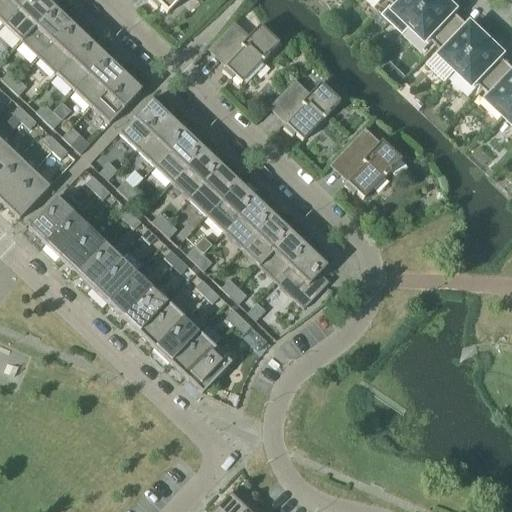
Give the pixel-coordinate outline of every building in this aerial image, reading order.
[(0,0),(0,24),(2,27),(27,0),(0,0)] [(40,0),(27,0),(2,27),(20,43),(51,10),(40,0)] [(148,0),(146,3),(155,11),(158,8),(166,15),(179,0),(148,0)] [(392,7),(383,17),(402,36),(409,29),(436,0),(390,0),(388,3),(392,7)] [(443,0),(436,0),(409,29),(428,46),(431,43),(435,47),(460,21),(447,9),(450,6),(443,0)] [(69,26),(51,10),(20,43),(37,60),(69,26)] [(437,54),(427,65),(445,82),(455,72),(456,73),(487,40),(476,30),(473,34),(460,21),(435,47),(439,51),(437,54)] [(220,73),(229,82),(233,78),(240,85),(261,63),(261,64),(266,59),(266,58),(277,46),(258,28),(244,43),(230,29),(233,26),(232,25),(210,49),(211,50),(212,49),(229,64),(220,73)] [(69,26),(37,60),(54,76),(86,43),(69,26)] [(487,40),(456,73),(475,91),(478,88),(482,92),(507,66),(494,54),(497,51),(487,40)] [(86,43),(54,76),(72,93),(103,59),(86,43)] [(121,76),(103,59),(72,93),(89,109),(121,76)] [(511,70),(507,66),(482,92),(486,96),(484,99),(503,117),(511,107),(511,70)] [(0,82),(8,90),(16,81),(8,73),(0,81),(0,82)] [(121,76),(89,109),(107,127),(139,93),(121,76)] [(16,81),(8,90),(17,98),(25,90),(16,81)] [(281,131),(290,140),(293,136),(301,143),(322,121),(322,122),(327,117),(327,116),(338,104),(319,86),(305,100),(291,87),(294,84),(293,83),(271,107),(272,108),(273,106),(290,122),(284,128),(281,131)] [(135,153),(167,120),(148,102),(117,136),(135,153)] [(43,123),(51,114),(42,106),(34,115),(43,123)] [(511,107),(503,117),(511,126),(511,107)] [(19,124),(26,117),(17,108),(10,116),(19,124)] [(51,114),(43,123),(51,131),(60,123),(51,114)] [(26,117),(19,124),(28,132),(35,125),(26,117)] [(167,120),(135,153),(152,170),(184,136),(167,120)] [(70,130),(60,140),(69,148),(79,138),(70,130)] [(354,141),(332,165),(333,165),(334,164),(351,180),(347,184),(345,185),(345,186),(342,189),(351,197),(354,194),(362,201),(383,179),(383,180),(388,174),(399,162),(392,156),(380,144),(378,145),(363,132),(354,141)] [(202,153),(184,136),(152,170),(170,186),(202,153)] [(50,154),(57,147),(48,138),(42,145),(50,154)] [(0,174),(15,160),(0,145),(0,174)] [(66,155),(57,147),(50,154),(59,162),(66,155)] [(219,169),(202,153),(170,186),(187,203),(219,169)] [(15,160),(0,174),(0,205),(1,206),(30,175),(15,160)] [(107,165),(97,175),(106,183),(116,173),(107,165)] [(219,169),(187,203),(205,219),(236,186),(219,169)] [(47,191),(30,175),(1,206),(17,222),(47,191)] [(93,194),(100,187),(91,179),(84,186),(93,194)] [(124,200),(132,191),(123,183),(115,192),(124,200)] [(236,186),(205,219),(222,236),(254,202),(236,186)] [(100,187),(93,194),(102,202),(108,195),(100,187)] [(132,191),(124,200),(132,208),(141,200),(132,191)] [(43,246),(72,215),(55,200),(27,230),(43,246)] [(254,202),(222,236),(239,252),(271,219),(254,202)] [(124,224),(131,217),(122,208),(115,216),(124,224)] [(72,215),(43,246),(58,261),(87,230),(72,215)] [(158,233),(167,224),(158,216),(150,225),(158,233)] [(140,225),(131,217),(124,224),(133,232),(140,225)] [(289,235),(271,219),(239,252),(257,269),(289,235)] [(167,224),(158,233),(167,241),(175,233),(167,224)] [(87,230),(58,261),(74,276),(103,245),(87,230)] [(148,247),(155,240),(147,232),(140,239),(148,247)] [(289,235),(257,269),(274,285),(306,252),(289,235)] [(119,260),(103,245),(74,276),(90,291),(119,260)] [(193,266),(201,257),(193,249),(185,258),(193,266)] [(306,252),(274,285),(302,312),(327,285),(318,276),(325,269),(306,252)] [(171,269),(178,261),(169,253),(162,260),(171,269)] [(201,257),(193,266),(202,274),(210,266),(201,257)] [(135,275),(119,260),(90,291),(106,306),(135,275)] [(187,270),(178,261),(171,269),(180,277),(187,270)] [(150,290),(135,275),(106,306),(121,321),(150,290)] [(228,299),(236,290),(228,282),(219,291),(228,299)] [(202,298),(209,291),(201,283),(194,290),(202,298)] [(150,290),(121,321),(137,336),(166,305),(150,290)] [(236,290),(228,299),(237,307),(245,299),(236,290)] [(218,299),(209,291),(202,298),(211,307),(218,299)] [(166,305),(137,336),(153,351),(182,320),(166,305)] [(255,305),(245,316),(254,324),(264,314),(255,305)] [(234,328),(241,321),(232,313),(225,320),(234,328)] [(197,335),(182,320),(153,351),(168,365),(197,335)] [(241,321),(234,328),(242,336),(249,329),(241,321)] [(213,350),(197,335),(168,365),(184,380),(213,350)] [(229,365),(213,350),(184,380),(201,396),(229,365)] [(212,511),(244,511),(228,496),(212,511)]
